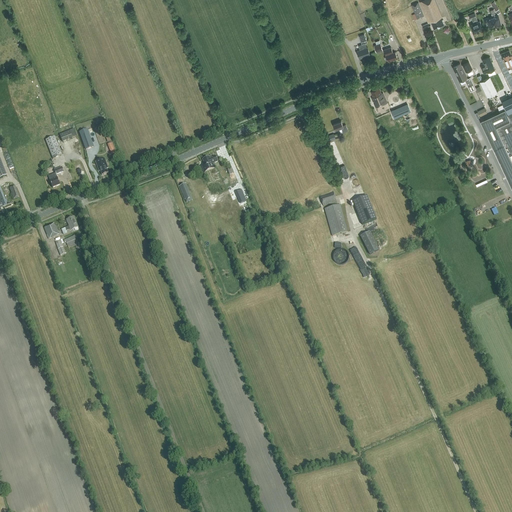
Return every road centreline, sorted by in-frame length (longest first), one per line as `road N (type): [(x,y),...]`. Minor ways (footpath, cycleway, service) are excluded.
road 1 (secondary): [(0,233),(344,86),(444,55)]
road 2 (track): [(203,511),(79,199)]
road 3 (unclassified): [(444,55),(511,196)]
